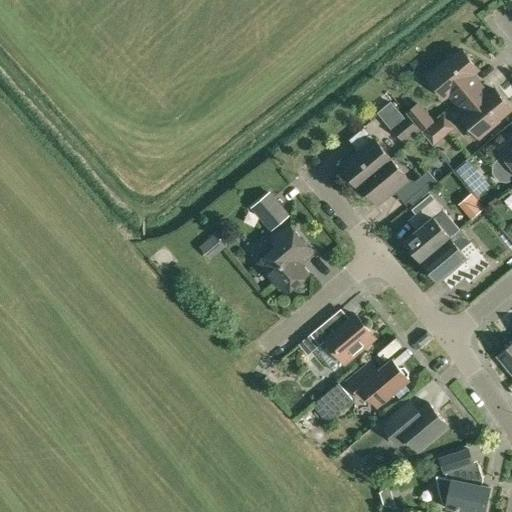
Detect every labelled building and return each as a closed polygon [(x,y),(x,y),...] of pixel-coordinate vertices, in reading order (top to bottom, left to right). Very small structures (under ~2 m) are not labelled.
[(457,105),(481,84),(473,75),(479,70),(462,49),(448,60),(447,59),(427,76),(445,98),(449,95),(457,105)] [(481,84),(457,105),(465,113),(461,116),(466,122),(462,126),(474,141),(478,137),(479,138),(499,121),(498,120),(511,109),(494,89),(489,93),(481,84)] [(405,113),(408,115),(422,132),(434,121),(418,102),(405,113)] [(444,113),(422,132),(433,146),(456,127),(444,113)] [(406,145),(422,132),(408,115),(392,128),(406,145)] [(511,135),(497,149),(502,154),(495,160),(492,165),(492,173),(498,180),(507,182),(511,179),(511,183),(511,184),(511,135)] [(364,182),(390,161),(374,142),(346,166),(359,183),(363,180),(364,182)] [(379,200),(404,178),(390,161),(364,182),(379,200)] [(463,172),(483,195),(496,184),(477,161),(463,172)] [(426,194),(439,183),(428,170),(415,181),(426,194)] [(289,215),(276,199),(274,196),(270,192),(252,207),(271,230),(289,215)] [(479,220),(493,210),(480,193),(466,203),(479,220)] [(452,236),(452,235),(460,229),(450,216),(451,215),(437,197),(416,214),(425,225),(407,240),(423,260),(452,236)] [(259,262),(276,282),(278,280),(286,290),(293,285),(297,285),(303,280),(303,276),(307,273),(306,273),(306,274),(299,266),(298,266),(312,254),(305,244),(287,224),(271,238),(271,237),(270,238),(271,239),(273,237),(279,244),(274,247),(258,261),(258,262),(259,262)] [(210,260),(226,246),(214,233),(199,246),(210,260)] [(452,236),(423,260),(440,280),(458,266),(467,276),(487,259),(473,241),(463,249),(452,236)] [(376,336),(356,312),(342,323),(334,313),(311,332),(320,343),(327,338),(346,361),(376,336)] [(511,342),(496,356),(511,375),(511,342)] [(401,366),(393,357),(376,372),(368,363),(348,379),(363,397),(368,393),(377,405),(390,394),(392,397),(412,380),(407,374),(409,371),(405,365),(401,366)] [(268,388),(273,383),(267,375),(261,381),(268,388)] [(331,417),(352,399),(338,382),(317,400),(331,417)] [(448,424),(430,402),(410,418),(401,408),(382,424),(398,443),(407,436),(418,449),(448,424)] [(473,466),(467,448),(439,457),(444,471),(445,470),(444,477),(437,475),(436,475),(437,483),(438,491),(440,499),(443,506),(444,505),(456,508),(455,511),(472,511),(473,511),(475,511),(483,511),(489,486),(486,485),(479,464),(473,466)] [(398,488),(387,491),(392,509),(403,506),(398,488)]
